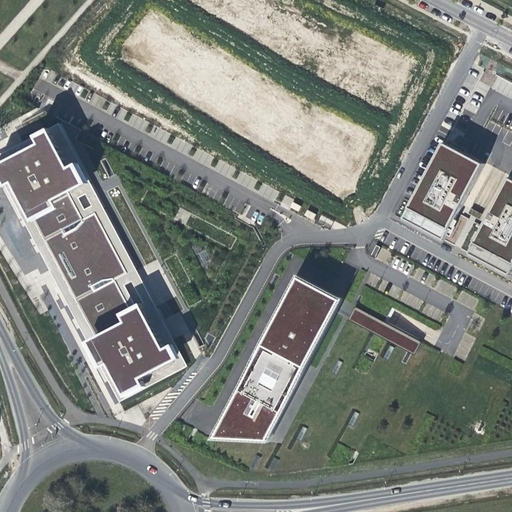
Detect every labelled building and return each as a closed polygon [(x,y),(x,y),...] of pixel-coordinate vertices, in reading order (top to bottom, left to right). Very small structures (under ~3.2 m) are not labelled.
[(0,173),(120,402),(189,366),(175,362),(124,389),(6,163),(57,137),(61,124),(0,155),(0,173)] [(61,124),(57,137),(84,188),(71,194),(84,219),(97,212),(129,273),(117,280),(136,318),(149,311),(175,362),(189,366),(61,124)] [(57,137),(6,163),(124,389),(175,362),(149,311),(136,318),(117,280),(129,273),(97,212),(84,219),(71,194),(84,188),(57,137)] [(485,164),(446,143),(403,220),(419,229),(443,242),(485,164)] [(511,270),(511,176),(470,254),(486,263),(509,276),(511,270)] [(227,417),(230,419),(299,290),(335,309),(266,438),(269,440),(344,300),(302,277),(227,417)] [(335,309),(299,290),(230,419),(266,438),(335,309)] [(357,307),(349,320),(416,355),(423,342),(357,307)] [(395,310),(393,308),(386,321),(388,322),(395,310)] [(395,347),(391,345),(384,358),(388,361),(395,347)] [(343,362),(339,360),(332,373),(336,375),(343,362)] [(360,414),(355,411),(348,425),(353,427),(360,414)] [(230,419),(227,417),(216,438),(269,440),(266,438),(230,419)] [(308,428),(304,426),(297,439),(301,442),(308,428)] [(261,458),(257,455),(250,466),(255,469),(261,458)] [(279,460),(275,458),(268,469),(273,471),(279,460)]
